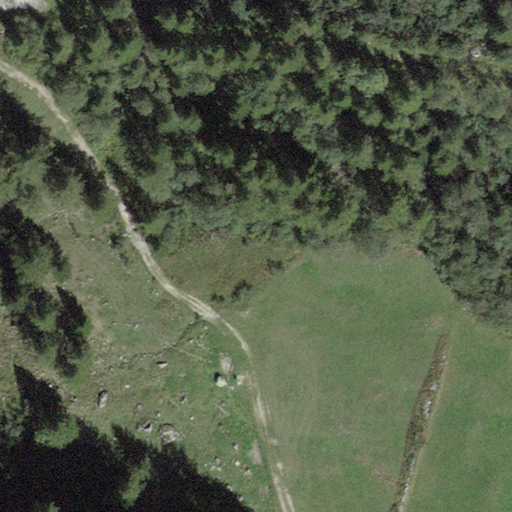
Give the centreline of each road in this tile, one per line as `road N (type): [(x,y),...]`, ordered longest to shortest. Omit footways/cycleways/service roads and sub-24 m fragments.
road 1 (track): [(294,511),(233,332),(152,263),(58,102),(0,63)]
road 2 (track): [(34,0),(110,26),(195,24),(261,40),(511,71)]
